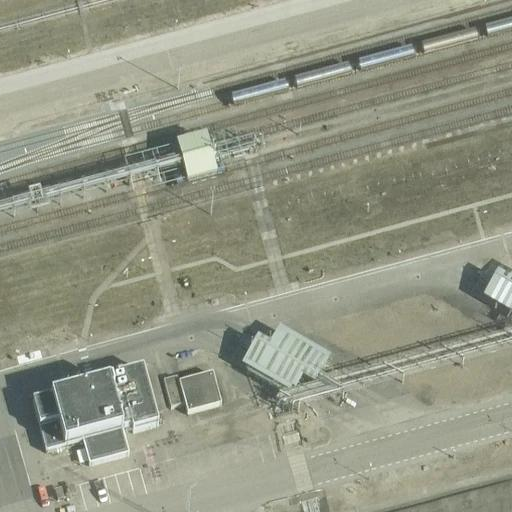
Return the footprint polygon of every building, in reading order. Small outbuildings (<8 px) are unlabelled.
[(491,258),(478,279),(489,286),(503,265),(491,258)] [(511,288),(509,294),(497,288),(486,307),(511,321),(511,288)] [(329,365),(278,337),(268,355),(257,348),(241,377),(292,405),(301,389),(312,395),(329,365)] [(141,362),(145,376),(156,373),(152,359),(141,362)] [(132,434),(156,428),(142,372),(116,379),(117,382),(32,405),(45,453),(82,443),(88,466),(127,456),(121,433),(131,431),(132,434)] [(219,407),(211,376),(178,385),(177,379),(162,383),(169,410),(183,406),(186,416),(219,407)]
